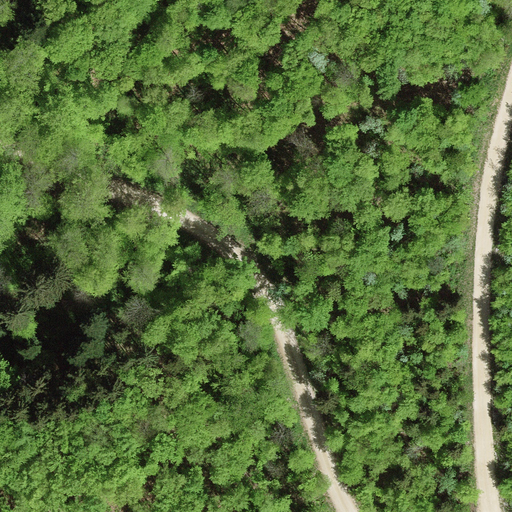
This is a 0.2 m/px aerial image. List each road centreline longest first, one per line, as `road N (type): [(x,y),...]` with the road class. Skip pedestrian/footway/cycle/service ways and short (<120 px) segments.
road 1 (track): [(344,511),(284,327),(244,260),(194,223),(138,197),(0,152)]
road 2 (track): [(511,93),(482,247),(481,388),(495,511)]
